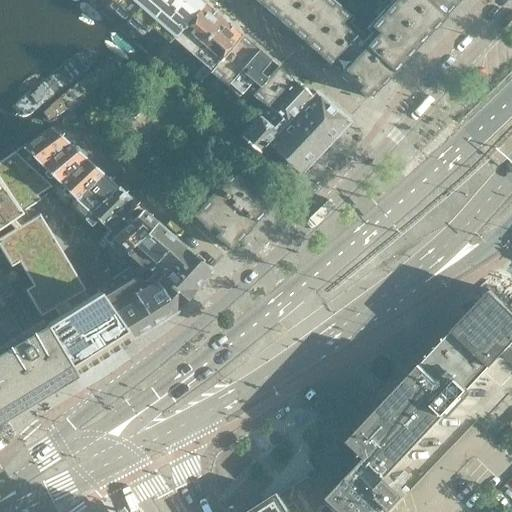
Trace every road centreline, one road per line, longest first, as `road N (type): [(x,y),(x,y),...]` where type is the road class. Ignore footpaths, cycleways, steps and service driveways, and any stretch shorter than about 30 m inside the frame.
road 1 (primary): [(413,191),(159,399),(108,430)]
road 2 (secondary): [(242,281),(43,455)]
road 3 (primary): [(319,343),(451,241),(511,173)]
road 4 (residential): [(391,135),(224,0)]
road 5 (secondary): [(391,135),(242,281)]
road 6 (primary): [(319,343),(493,240)]
road 7 (secondary): [(511,14),(391,135)]
road 8 (primary): [(193,419),(319,343)]
road 9 (trunk): [(511,100),(413,191)]
road 10 (residential): [(242,281),(145,197)]
road 11 (primary): [(0,511),(110,461)]
